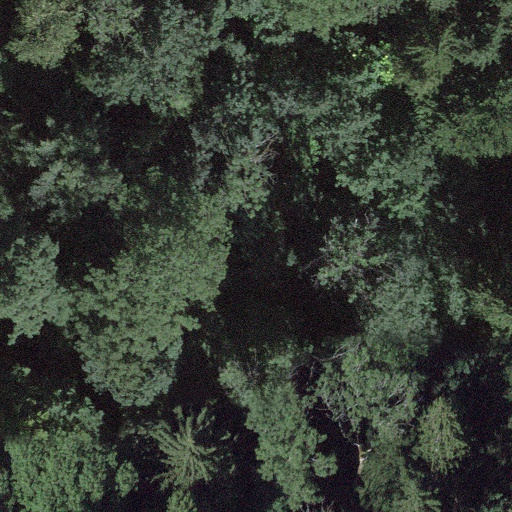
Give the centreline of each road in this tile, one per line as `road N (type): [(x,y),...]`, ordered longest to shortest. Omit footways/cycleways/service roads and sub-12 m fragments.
road 1 (track): [(211,0),(286,286),(291,511)]
road 2 (track): [(511,108),(350,0)]
